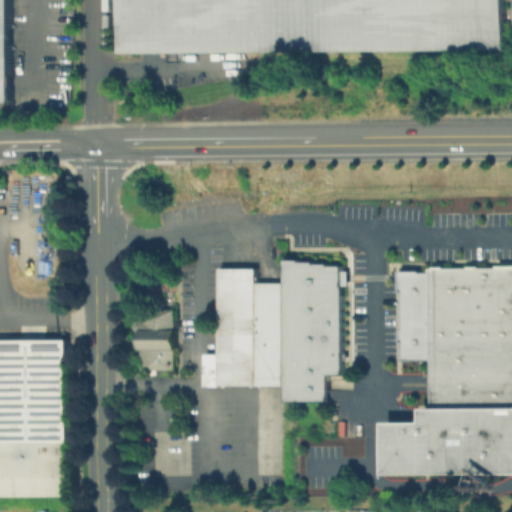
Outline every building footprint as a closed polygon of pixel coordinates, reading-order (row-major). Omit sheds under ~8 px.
[(0,0),(16,0),(17,104),(0,104),(0,0)] [(125,53),(124,0),(507,0),(508,50),(125,53)] [(349,284),(343,284),(343,375),(329,375),(329,401),(287,401),(286,259),(301,259),(301,261),(315,261),(315,263),(329,263),(329,265),(343,265),(343,270),(349,270),(349,284)] [(511,407),(431,408),(430,359),(430,327),(435,326),(435,267),(435,265),(445,266),(445,267),(468,267),(468,265),(480,265),(480,267),(498,267),(498,265),(511,265),(511,407)] [(258,282),(284,282),(284,385),(271,385),(223,385),(223,386),(205,386),(205,353),(220,353),(220,348),(220,267),(258,267),(258,282)] [(430,359),(402,359),(402,341),(400,341),(400,328),(402,328),(402,291),(400,291),(400,269),(422,269),(422,271),(430,271),(430,267),(435,267),(435,326),(430,327),(430,359)] [(140,331),(137,330),(134,327),(134,322),(137,319),(140,319),(140,306),(174,306),(174,327),(177,327),(177,347),(175,347),(175,368),(140,368),(140,355),(135,355),(135,350),(140,350),(140,331)] [(69,441),(67,441),(67,496),(0,496),(0,339),(69,339),(69,441)] [(511,473),(387,473),(387,422),(424,422),(424,408),(431,408),(511,407),(511,473)]
